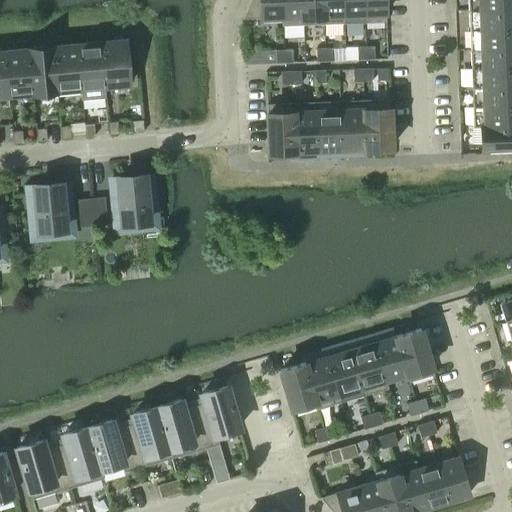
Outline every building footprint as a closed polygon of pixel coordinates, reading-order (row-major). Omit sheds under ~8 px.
[(250,0),(242,18),(281,17),(282,26),(283,26),(281,0),(250,0)] [(303,25),(301,0),(281,0),(283,26),(303,25)] [(323,24),(322,0),(301,0),(303,25),(323,24)] [(342,0),(322,0),(323,24),(345,23),(345,14),(343,14),(342,0)] [(364,14),(363,0),(342,0),(343,14),(345,14),(362,14),(364,14)] [(384,0),(363,0),(364,14),(362,14),(363,22),(386,21),(384,0)] [(511,0),(467,0),(468,11),(511,9),(511,0)] [(511,47),(511,9),(468,11),(469,49),(511,47)] [(134,39),(100,42),(104,86),(129,84),(126,57),(136,56),(134,39)] [(104,86),(100,42),(76,44),(80,88),(81,88),(104,86)] [(80,88),(76,44),(52,47),(56,91),(55,91),(55,96),(81,93),(81,88),(80,88)] [(366,59),(365,46),(357,47),(357,60),(366,59)] [(374,59),(374,46),(365,46),(366,59),(374,59)] [(52,47),(28,49),(32,93),(55,91),(56,91),(52,47)] [(511,84),(511,47),(469,49),(471,86),(511,84)] [(325,61),(324,48),(316,48),(316,61),(325,61)] [(333,48),(324,48),(325,61),(333,61),(333,48)] [(28,49),(4,51),(8,95),(32,93),(28,49)] [(292,62),(292,49),(283,50),(284,63),(292,62)] [(284,63),(283,50),(275,50),(276,63),(284,63)] [(0,96),(8,95),(4,51),(0,51),(0,96)] [(363,81),(362,68),(353,69),(353,82),(363,81)] [(372,68),(362,68),(363,81),(373,81),(372,68)] [(315,83),(325,83),(324,70),(314,70),(315,83)] [(291,84),(290,71),(281,71),(281,84),(291,84)] [(300,71),(290,71),(291,84),(301,84),(300,71)] [(511,84),(471,86),(472,125),(511,123),(511,84)] [(364,100),(366,148),(391,147),(389,99),(364,100)] [(366,148),(364,100),(340,101),(342,149),(366,148)] [(342,149),(340,101),(314,102),(315,111),(316,111),(318,150),(342,149)] [(292,112),(293,112),(293,103),(266,104),(269,153),(294,151),(292,112)] [(315,111),(293,112),(292,112),(294,151),(318,150),(316,111),(315,111)] [(142,120),(130,121),(131,133),(143,132),(142,120)] [(109,135),(118,134),(117,121),(108,122),(109,135)] [(511,143),(511,123),(472,125),(472,127),(480,126),(480,145),(488,145),(488,152),(503,151),(503,144),(511,143)] [(94,137),(93,124),(84,125),(85,137),(94,137)] [(70,139),(69,126),(60,127),(61,140),(70,139)] [(46,141),(45,128),(36,129),(37,142),(46,141)] [(22,143),(21,130),(12,131),(13,144),(22,143)] [(139,221),(154,219),(150,174),(134,176),(134,180),(127,181),(127,177),(111,178),(116,223),(117,223),(117,229),(140,227),(139,221)] [(43,185),(28,186),(32,231),(47,229),(48,236),(71,234),(70,227),(71,227),(66,182),(51,184),(51,188),(44,189),(43,185)] [(90,199),(93,225),(105,224),(103,198),(90,199)] [(93,225),(90,199),(78,201),(80,226),(93,225)] [(420,329),(395,336),(406,373),(405,374),(408,382),(433,375),(420,329)] [(406,373),(395,336),(373,343),(384,380),(385,380),(405,374),(406,373)] [(373,343),(350,349),(361,387),(359,387),(362,396),(387,388),(385,380),(384,380),(373,343)] [(361,387),(350,349),(326,356),(337,394),(338,393),(359,387),(361,387)] [(326,356),(303,363),(314,401),(313,401),(316,409),(341,402),(338,393),(337,394),(326,356)] [(314,401),(303,363),(279,370),(290,408),(313,401),(314,401)] [(219,444),(218,444),(215,434),(238,428),(230,399),(229,399),(225,386),(201,393),(204,402),(193,406),(205,448),(216,483),(230,479),(219,444)] [(424,398),(415,400),(418,413),(427,410),(424,398)] [(179,399),(156,406),(171,458),(205,448),(193,406),(182,409),(179,399)] [(418,413),(415,400),(405,403),(409,416),(418,413)] [(135,423),(124,426),(136,468),(171,458),(156,406),(132,413),(135,423)] [(369,414),(372,427),(381,424),(378,412),(369,414)] [(372,427),(369,414),(359,417),(363,429),(372,427)] [(110,419),(86,426),(99,468),(100,468),(120,462),(123,472),(136,468),(124,426),(113,429),(110,419)] [(432,420),(424,423),(428,435),(436,433),(432,420)] [(428,435),(424,423),(416,425),(420,437),(428,435)] [(322,428),(326,440),(335,437),(332,425),(322,428)] [(65,443),(55,446),(67,488),(103,478),(100,468),(99,468),(86,426),(63,433),(65,443)] [(326,440),(322,428),(313,431),(317,443),(326,440)] [(385,434),(388,446),(396,444),(393,432),(385,434)] [(388,446),(385,434),(377,436),(381,449),(388,446)] [(67,488),(55,446),(44,449),(41,440),(17,447),(21,460),(20,461),(32,499),(67,488)] [(346,446),(349,458),(357,456),(354,443),(346,446)] [(349,458),(346,446),(338,448),(341,460),(349,458)] [(0,497),(13,493),(5,465),(1,452),(0,452),(0,497)] [(457,457),(436,463),(447,501),(468,494),(457,457)] [(436,463),(416,469),(428,507),(447,501),(436,463)] [(407,511),(397,475),(398,474),(395,466),(374,472),(376,481),(377,480),(386,511),(407,511)] [(416,469),(398,474),(397,475),(407,511),(409,511),(428,507),(416,469)] [(179,480),(158,486),(162,498),(182,492),(179,480)] [(376,481),(358,486),(365,511),(386,511),(377,480),(376,481)] [(365,511),(358,486),(319,497),(331,511),(365,511)]
